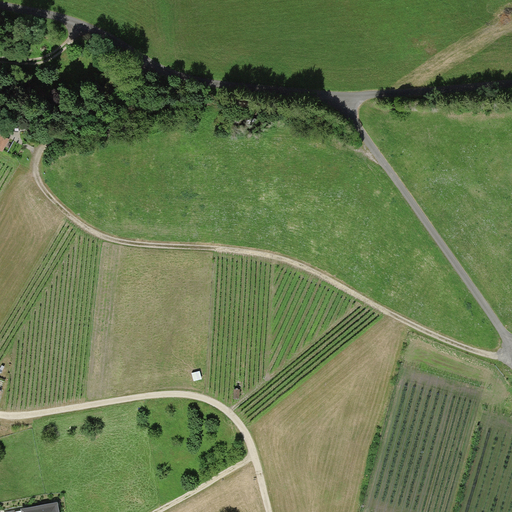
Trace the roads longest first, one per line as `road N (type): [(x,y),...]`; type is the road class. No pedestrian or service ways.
road 1 (track): [(143,63),(38,149),(32,162),(41,191),(68,215),(127,244),(269,254),(433,335),(511,359)]
road 2 (track): [(266,511),(243,428),(205,399),(149,395),(0,415)]
